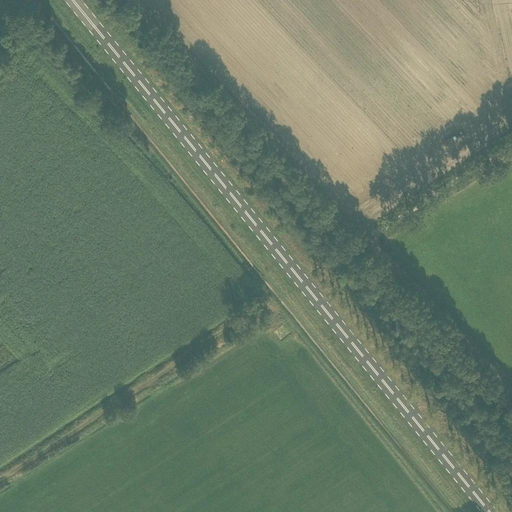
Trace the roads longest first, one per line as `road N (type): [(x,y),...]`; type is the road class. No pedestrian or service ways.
road 1 (primary): [(489,511),(72,0)]
road 2 (track): [(146,0),(363,240),(511,387)]
road 3 (track): [(0,482),(261,304)]
road 4 (track): [(363,240),(511,142)]
